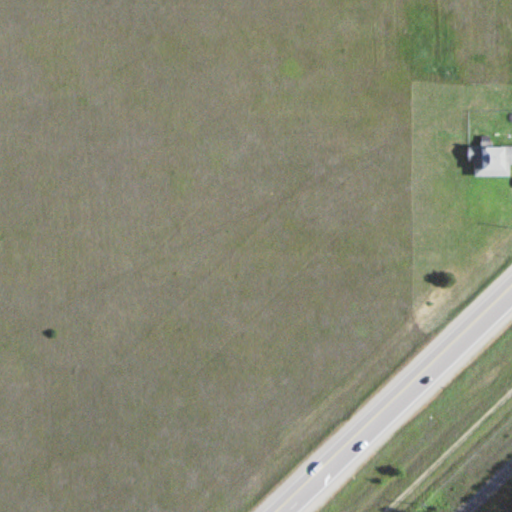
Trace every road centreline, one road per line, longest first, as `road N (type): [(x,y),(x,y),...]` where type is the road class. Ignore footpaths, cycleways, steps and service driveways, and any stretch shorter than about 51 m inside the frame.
road 1 (primary): [(511,282),(273,511)]
road 2 (track): [(511,385),(380,511)]
